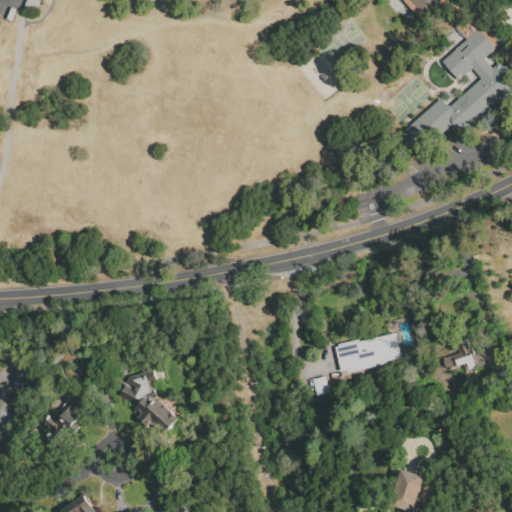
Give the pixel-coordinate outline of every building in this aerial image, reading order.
[(450,0),(451,1),(425,24),(403,0),(450,0)] [(470,41),(459,27),(473,15),(500,46),(485,61),(494,72),(501,65),(505,70),(506,69),(511,75),(511,92),(481,120),(483,122),(472,131),(471,130),(466,135),(458,127),(457,128),(455,127),(444,137),(446,139),(423,158),(417,150),(415,153),(406,143),(407,141),(403,136),(441,100),(451,110),(482,81),(473,71),(463,81),(446,62),(470,41)] [(341,374),(337,348),(390,336),(396,361),(388,363),(388,367),(348,375),(348,372),(341,374)] [(458,355),(456,345),(467,342),(469,347),(476,345),(479,352),(486,349),(490,357),(483,360),(485,367),(475,371),(475,373),(470,375),(467,373),(464,366),(449,371),(443,367),(445,359),(458,355)] [(131,404),(119,397),(125,386),(136,391),(137,389),(128,384),(131,379),(154,372),(158,384),(153,385),(155,392),(161,390),(164,397),(163,398),(165,399),(169,394),(170,394),(171,394),(172,394),(173,394),(174,394),(174,395),(175,395),(175,396),(175,397),(175,398),(175,399),(175,400),(176,402),(176,401),(177,401),(178,401),(178,400),(179,400),(180,400),(180,401),(185,406),(185,407),(185,408),(185,409),(180,413),(181,413),(181,414),(182,414),(182,415),(182,416),(182,417),(182,418),(181,418),(181,419),(180,419),(180,420),(179,420),(180,420),(180,421),(174,427),(177,429),(172,433),(169,431),(165,436),(153,425),(149,429),(139,420),(142,416),(131,405),(131,404)] [(317,399),(313,382),(326,379),(330,396),(317,399)] [(0,387),(15,391),(12,407),(9,406),(0,440),(0,448),(2,449),(0,455),(0,387)] [(57,451),(46,443),(48,441),(47,441),(51,434),(52,435),(54,432),(44,425),(48,420),(46,419),(49,416),(57,422),(60,417),(63,419),(72,407),(73,408),(83,400),(90,407),(79,416),(74,423),(80,427),(74,435),(71,433),(57,451)] [(410,511),(392,507),(403,472),(426,478),(414,511),(410,511)] [(63,511),(84,496),(88,501),(89,500),(92,504),(91,504),(96,511),(63,511)]
